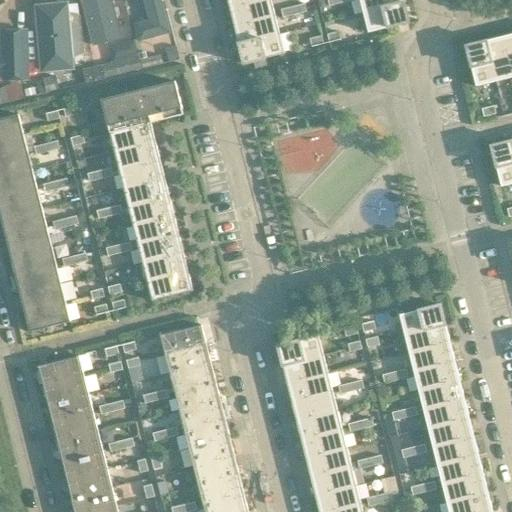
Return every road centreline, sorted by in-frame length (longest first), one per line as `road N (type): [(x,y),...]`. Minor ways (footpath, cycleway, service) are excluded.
road 1 (residential): [(283,511),(238,335),(265,277),(192,0)]
road 2 (residential): [(511,442),(417,63),(440,13),(436,0)]
road 3 (unclassified): [(41,511),(0,338)]
